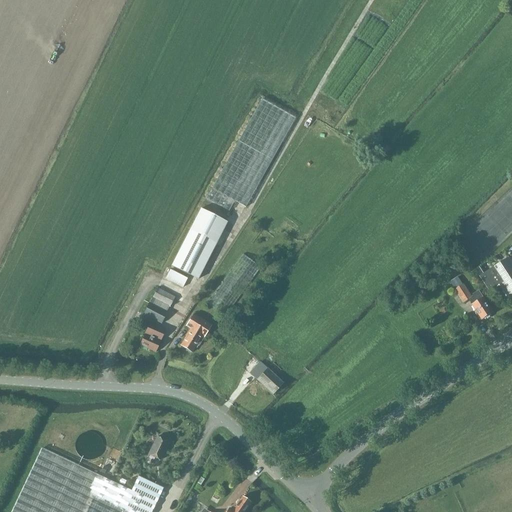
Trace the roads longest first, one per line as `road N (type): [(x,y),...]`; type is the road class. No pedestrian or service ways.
road 1 (unclassified): [(0,378),(183,395),(220,415),(306,497)]
road 2 (tertiary): [(306,497),(387,421),(511,340)]
